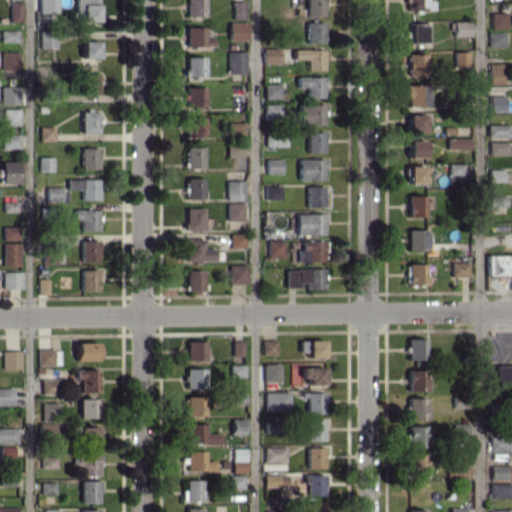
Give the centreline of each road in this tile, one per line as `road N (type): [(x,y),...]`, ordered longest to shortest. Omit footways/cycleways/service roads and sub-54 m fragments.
road 1 (residential): [(0,316),(511,308)]
road 2 (residential): [(141,0),(140,511)]
road 3 (residential): [(365,0),(366,511)]
